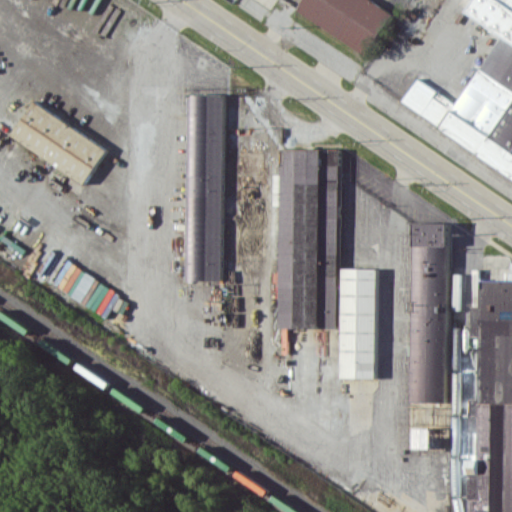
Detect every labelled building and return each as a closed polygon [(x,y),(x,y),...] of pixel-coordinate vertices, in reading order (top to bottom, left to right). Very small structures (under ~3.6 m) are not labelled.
[(394,12),(374,0),(304,0),(298,10),(368,54),(394,12)] [(502,33),(459,104),(416,78),(400,105),(511,171),(511,0),(474,0),(467,12),(502,33)] [(225,93),(190,93),(189,280),(224,280),(225,93)] [(110,148),(35,101),(12,136),(88,183),(110,148)] [(341,148),(284,148),(284,175),(282,175),(281,327),(340,328),(341,148)] [(264,151),(242,151),(241,251),(262,251),(264,151)] [(451,222),(417,221),(414,343),(409,343),(409,371),(413,371),(413,401),(448,402),(451,222)] [(379,268),(344,268),(343,377),(378,378),(379,268)] [(511,511),(511,279),(483,278),(478,399),(472,399),(471,433),(472,434),(468,511),(511,511)] [(481,337),(480,306),(472,306),(472,337),(481,337)] [(438,427),(421,427),(420,447),(437,448),(438,427)]
